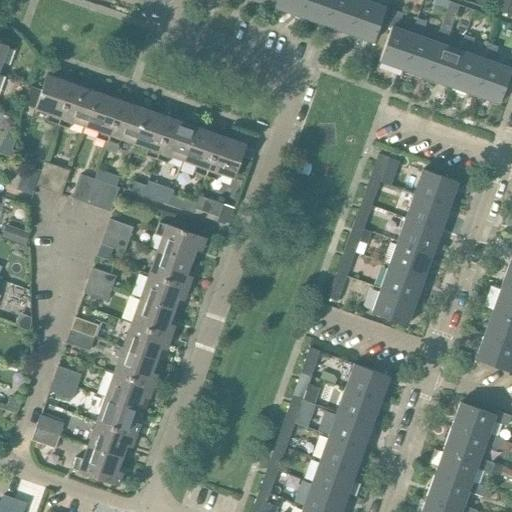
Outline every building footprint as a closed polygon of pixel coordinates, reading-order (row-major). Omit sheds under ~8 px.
[(280,0),(254,0),(278,8),(280,0)] [(307,0),(280,0),(278,8),(302,17),(307,0)] [(334,0),(307,0),(302,17),(325,25),(334,0)] [(360,0),(334,0),(325,25),(349,34),(360,0)] [(360,0),(349,34),(372,42),(385,5),(369,0),(360,0)] [(448,3),(444,16),(455,19),(459,7),(448,3)] [(411,32),(397,27),(402,13),(393,9),(387,26),(391,27),(378,61),(405,70),(417,34),(411,32)] [(440,41),(436,39),(421,34),(426,21),(416,18),(411,32),(417,34),(405,70),(427,78),(440,41)] [(464,49),(459,48),(444,43),(449,29),(440,26),(436,39),(440,41),(427,78),(450,86),(464,49)] [(488,58),(482,56),(468,51),(473,38),(464,35),(459,48),(464,49),(450,86),(474,95),(488,58)] [(0,68),(8,45),(0,42),(0,68)] [(488,58),(474,95),(499,103),(511,67),(492,61),(497,46),(487,43),(482,56),(488,58)] [(57,124),(71,83),(46,74),(41,90),(30,86),(24,105),(34,108),(33,109),(49,114),(46,120),(57,124)] [(84,127),(96,92),(71,83),(57,124),(69,128),(70,123),(84,127)] [(106,141),(121,101),(96,92),(84,127),(98,132),(96,138),(106,141)] [(133,144),(145,109),(121,101),(106,141),(118,145),(120,139),(133,144)] [(155,158),(169,117),(145,109),(133,144),(147,148),(145,155),(155,158)] [(182,161),(194,126),(169,117),(155,158),(167,162),(168,157),(182,161)] [(204,175),(219,135),(194,126),(182,161),(196,166),(194,172),(204,175)] [(219,135),(204,175),(216,179),(218,174),(232,179),(244,144),(219,135)] [(370,175),(381,178),(388,157),(378,153),(370,175)] [(48,189),(56,166),(44,162),(36,185),(48,189)] [(56,166),(48,189),(61,194),(69,170),(56,166)] [(24,167),(18,182),(23,184),(23,187),(32,190),(38,172),(24,167)] [(414,191),(449,204),(457,181),(421,169),(414,191)] [(84,202),(93,179),(81,174),(72,198),(84,202)] [(372,201),(381,178),(370,175),(362,198),(372,201)] [(97,207),(105,183),(93,179),(84,202),(97,207)] [(144,191),(142,196),(143,196),(153,199),(155,195),(158,184),(148,181),(147,180),(146,184),(146,185),(144,191)] [(142,195),(146,185),(133,181),(129,191),(142,195)] [(105,183),(97,207),(110,211),(118,188),(105,183)] [(440,228),(449,204),(414,191),(405,216),(440,228)] [(195,202),(171,194),(169,200),(168,199),(167,204),(192,213),(195,202)] [(195,202),(192,213),(227,226),(233,208),(223,204),(197,195),(195,202)] [(363,228),(372,201),(362,198),(352,225),(360,228),(363,228)] [(431,253),(440,228),(405,216),(396,241),(431,253)] [(105,231),(128,239),(132,227),(109,218),(105,231)] [(155,248),(191,261),(195,249),(200,250),(205,238),(158,221),(153,233),(160,235),(155,248)] [(24,244),(28,233),(6,225),(2,236),(24,244)] [(351,228),(344,248),(354,252),(358,241),(363,229),(352,225),(351,228)] [(363,229),(358,241),(366,244),(371,232),(363,229)] [(123,252),(128,239),(105,231),(100,243),(113,248),(123,252)] [(423,277),(431,253),(396,241),(388,264),(423,277)] [(96,256),(95,256),(108,261),(113,248),(100,243),(96,256)] [(186,275),(191,261),(155,248),(146,274),(187,288),(191,276),(186,275)] [(346,276),(355,252),(354,252),(344,248),(335,273),(346,276)] [(415,299),(423,277),(388,264),(379,287),(415,299)] [(511,265),(508,264),(500,287),(511,291),(511,265)] [(87,280),(110,288),(115,276),(92,268),(87,280)] [(336,302),(346,276),(335,273),(326,299),(336,302)] [(183,300),(187,288),(146,274),(138,298),(173,310),(178,298),(183,300)] [(106,301),(110,288),(87,280),(83,293),(106,301)] [(406,325),(415,299),(379,287),(371,312),(406,325)] [(511,291),(500,287),(492,310),(511,317),(511,291)] [(168,323),(173,310),(138,298),(129,323),(170,337),(174,325),(168,323)] [(511,317),(492,310),(483,335),(511,345),(511,317)] [(70,329),(93,337),(98,325),(74,316),(70,329)] [(166,349),(170,337),(129,323),(120,347),(155,359),(160,347),(166,349)] [(89,350),(93,337),(70,329),(65,342),(89,350)] [(511,345),(483,335),(475,359),(510,372),(511,367),(511,345)] [(151,372),(155,359),(120,347),(112,371),(153,385),(156,374),(151,372)] [(300,372),(310,375),(319,351),(308,347),(300,372)] [(344,387),(379,400),(388,376),(353,363),(344,387)] [(53,378),(76,386),(80,374),(57,365),(53,378)] [(321,370),(319,377),(333,383),(336,376),(321,370)] [(148,398),(153,385),(112,371),(103,396),(138,408),(142,396),(148,398)] [(302,399),(310,375),(300,372),(291,396),(302,399)] [(71,399),(76,386),(53,378),(48,390),(71,399)] [(371,424),(379,400),(344,387),(336,411),(371,424)] [(134,422),(138,408),(103,396),(94,421),(135,435),(139,423),(134,422)] [(294,421),(302,399),(291,396),(283,419),(294,421)] [(487,439),(488,434),(493,420),(507,425),(510,415),(494,410),(493,413),(459,401),(450,426),(487,439)] [(362,448),(371,424),(336,411),(327,435),(362,448)] [(35,427),(58,435),(63,423),(39,414),(35,427)] [(285,448),(294,421),(283,419),(274,444),(285,448)] [(132,442),(135,435),(94,421),(85,445),(121,457),(127,440),(132,442)] [(502,439),(488,434),(487,439),(450,426),(442,449),(477,462),(480,458),(484,444),(499,449),(506,451),(509,443),(502,440),(502,439)] [(54,448),(58,435),(35,427),(31,439),(54,448)] [(354,472),(362,448),(327,435),(319,460),(354,472)] [(277,471),(285,448),(274,444),(266,468),(277,471)] [(116,471),(121,457),(85,445),(81,458),(75,456),(71,468),(79,471),(117,485),(122,472),(116,471)] [(494,463),(480,458),(477,462),(442,449),(435,470),(471,484),(471,482),(476,468),(497,474),(500,467),(493,464),(494,463)] [(345,496),(354,472),(319,460),(310,483),(345,496)] [(268,495),(277,471),(266,468),(258,491),(268,495)] [(511,470),(502,468),(500,473),(511,476),(511,470)] [(485,486),(471,482),(471,484),(435,470),(425,497),(461,509),(462,506),(467,491),(482,496),(482,495),(488,497),(490,490),(485,488),(485,486)] [(319,511),(339,511),(345,496),(310,483),(302,506),(319,511)] [(262,511),(268,495),(258,491),(250,511),(262,511)] [(0,511),(8,511),(13,500),(3,496),(0,503),(0,511)] [(480,511),(462,506),(461,509),(425,497),(419,511),(480,511)] [(22,511),(25,504),(13,500),(8,511),(22,511)]
